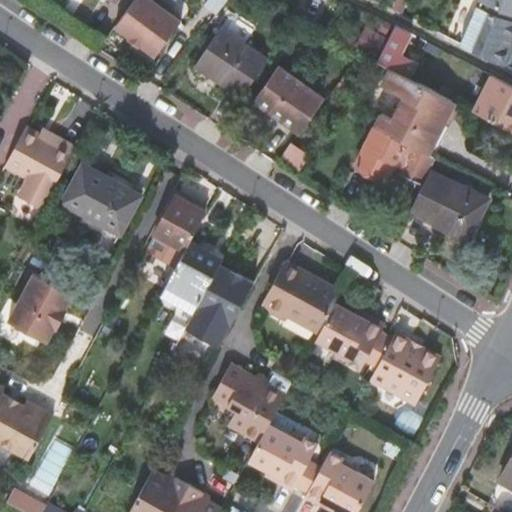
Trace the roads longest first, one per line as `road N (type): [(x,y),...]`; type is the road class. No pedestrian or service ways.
road 1 (residential): [(0,17),(508,344)]
road 2 (secondary): [(418,511),(508,344)]
